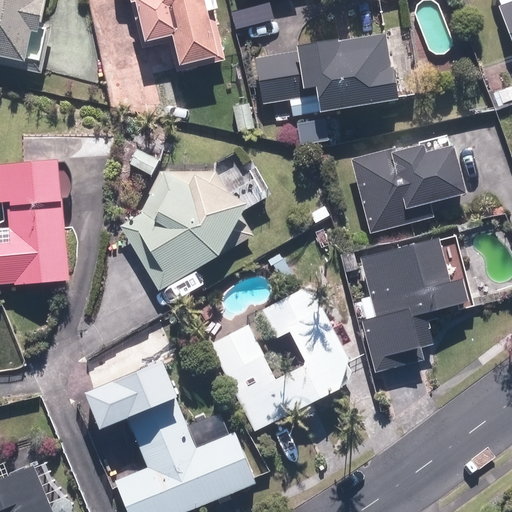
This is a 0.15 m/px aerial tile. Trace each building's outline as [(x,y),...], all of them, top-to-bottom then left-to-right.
[(0,0),(0,49),(35,57),(45,0),(0,0)] [(136,0),(148,45),(176,38),(183,69),(229,57),(214,0),(136,0)] [(511,0),(503,4),(511,27),(511,0)] [(264,54),(272,102),(328,92),(330,107),(408,94),(397,28),(308,43),(309,47),(264,54)] [(375,231),(441,214),(437,199),(477,188),(461,129),(356,156),(375,231)] [(0,225),(0,280),(77,274),(71,194),(74,194),(71,155),(7,160),(10,196),(23,195),(26,224),(0,225)] [(127,223),(165,287),(228,251),(258,196),(207,169),(201,181),(175,167),(153,208),(127,223)] [(462,275),(450,230),(368,253),(384,314),(368,318),(382,370),(429,357),(426,343),(442,339),(436,316),(480,304),(471,273),(462,275)] [(215,343),(259,430),(351,383),(358,354),(320,282),(271,307),(284,334),(301,325),(318,359),(282,377),(254,323),(215,343)] [(122,479),(135,511),(182,511),(262,479),(242,429),(204,445),(181,393),(132,413),(154,466),(122,479)] [(59,511),(39,462),(6,476),(1,464),(0,464),(0,511),(59,511)]
